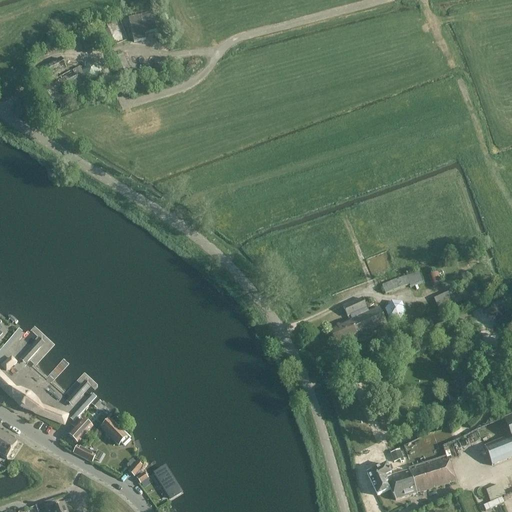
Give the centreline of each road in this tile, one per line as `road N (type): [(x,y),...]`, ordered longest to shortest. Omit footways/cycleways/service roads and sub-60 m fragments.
road 1 (unclassified): [(343,511),(303,377),(239,277),(169,214),(0,111)]
road 2 (residential): [(143,511),(127,492),(0,412)]
